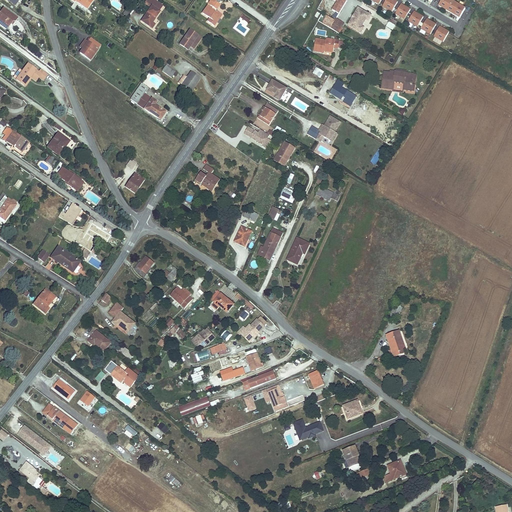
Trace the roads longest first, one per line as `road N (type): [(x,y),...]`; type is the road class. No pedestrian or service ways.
road 1 (residential): [(142,221),(220,267),(297,336),(479,461)]
road 2 (tertiary): [(292,0),(142,221)]
road 3 (residential): [(45,0),(94,147),(115,191),(142,221)]
road 4 (tertiary): [(142,221),(110,275),(0,415)]
